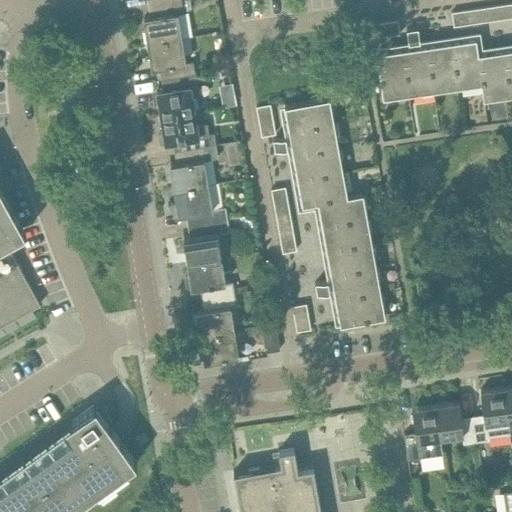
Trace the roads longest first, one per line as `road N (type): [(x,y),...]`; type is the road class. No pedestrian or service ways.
road 1 (residential): [(95,0),(167,396)]
road 2 (residential): [(167,396),(511,347)]
road 3 (residential): [(433,0),(233,31)]
